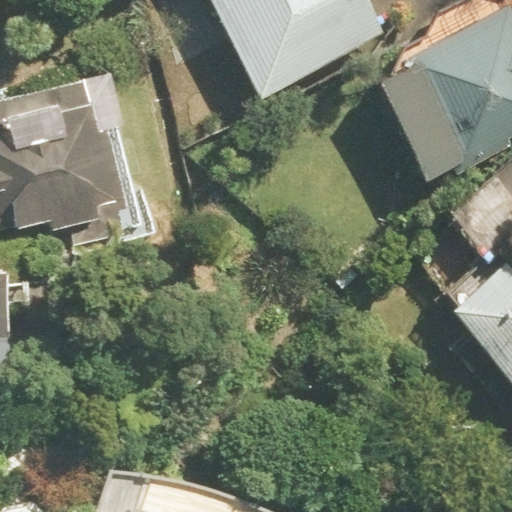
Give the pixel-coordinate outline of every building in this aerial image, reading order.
[(206,0),(258,94),(381,27),(366,0),(206,0)] [(511,1),(370,76),(424,179),(511,132),(511,1)] [(7,230),(119,196),(95,119),(84,122),(69,75),(0,95),(0,226),(6,225),(7,230)] [(511,270),(498,256),(436,314),(511,393),(511,270)] [(245,502),(115,476),(99,473),(92,510),(102,511),(263,511),(265,506),(245,502)]
